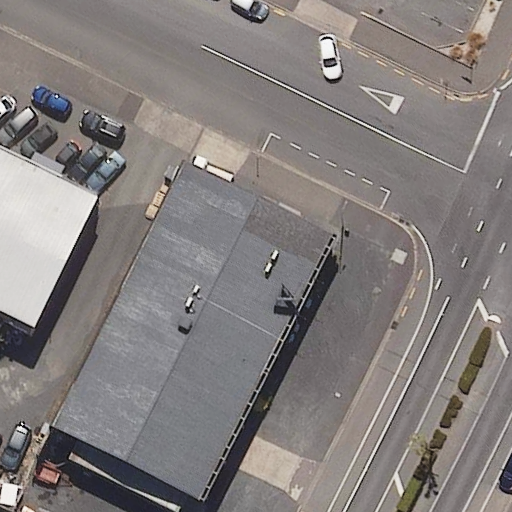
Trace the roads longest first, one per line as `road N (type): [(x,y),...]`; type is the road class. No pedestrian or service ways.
road 1 (unclassified): [(116,0),(511,190)]
road 2 (secondary): [(359,511),(511,199)]
road 3 (secondary): [(511,374),(444,511)]
